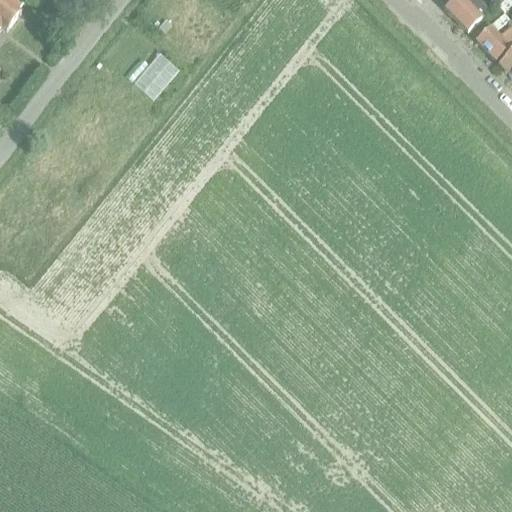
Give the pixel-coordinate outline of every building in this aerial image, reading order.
[(0,0),(0,32),(2,30),(7,34),(21,17),(19,15),(27,5),(20,0),(0,0)] [(458,0),(444,14),(467,37),(482,22),(491,14),(476,0),(458,0)] [(486,0),(487,0),(495,9),(504,0),(486,0)] [(492,33),(478,47),(495,66),(509,52),(511,49),(511,31),(501,42),(492,33)] [(511,55),(498,69),(511,83),(511,82),(511,55)] [(147,83),(161,96),(182,74),(169,60),(147,83)] [(15,259),(25,268),(35,257),(25,248),(15,259)]
